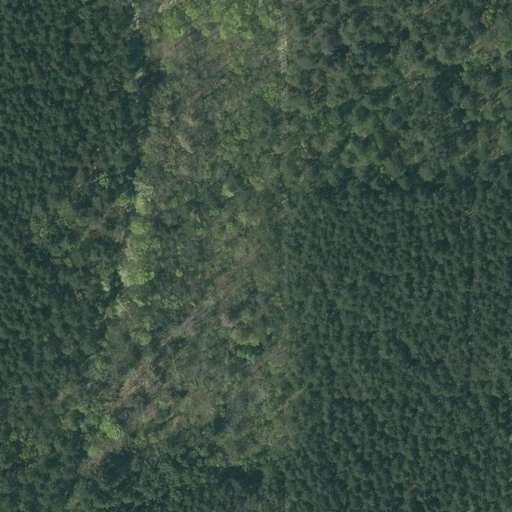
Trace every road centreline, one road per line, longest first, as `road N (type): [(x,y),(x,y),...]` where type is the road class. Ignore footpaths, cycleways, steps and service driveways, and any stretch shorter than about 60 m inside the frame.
road 1 (unknown): [(287,383),(284,0)]
road 2 (track): [(67,511),(119,501),(289,421)]
road 3 (track): [(511,179),(285,186)]
road 4 (track): [(475,382),(473,180)]
road 5 (track): [(287,383),(475,382)]
road 6 (track): [(0,80),(139,71)]
